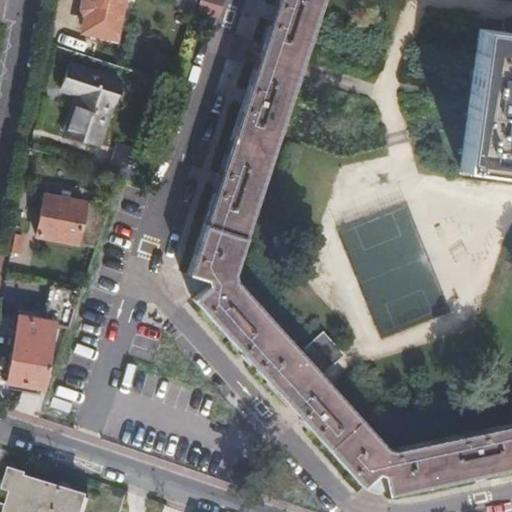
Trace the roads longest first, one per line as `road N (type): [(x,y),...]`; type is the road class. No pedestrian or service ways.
road 1 (residential): [(0,431),(249,511)]
road 2 (tertiary): [(0,143),(25,0)]
